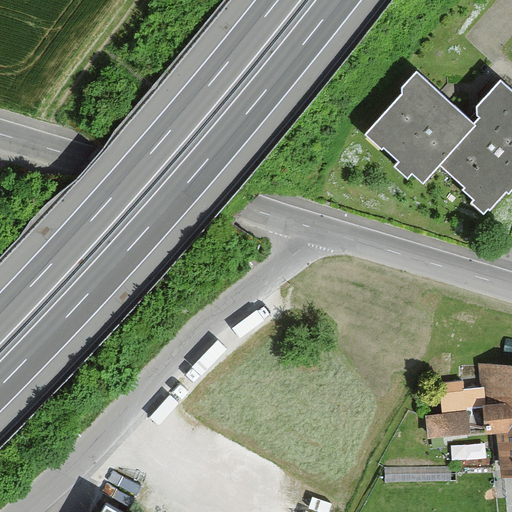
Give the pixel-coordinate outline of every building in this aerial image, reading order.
[(434,163),(470,119),(411,68),(394,86),(397,89),(359,132),(376,146),(378,144),(393,158),(388,163),(404,177),(407,173),(418,182),(434,163)] [(470,119),(434,163),(459,184),(457,187),(468,197),(466,200),(480,212),(485,205),(487,207),(502,190),(505,193),(511,184),(511,91),(495,77),(472,104),(473,117),(470,119)] [(511,474),(511,363),(485,366),(488,402),(479,403),(481,434),(494,433),(497,475),(511,474)] [(456,465),(384,466),(385,482),(457,481),(456,465)] [(122,511),(106,503),(100,511),(122,511)]
